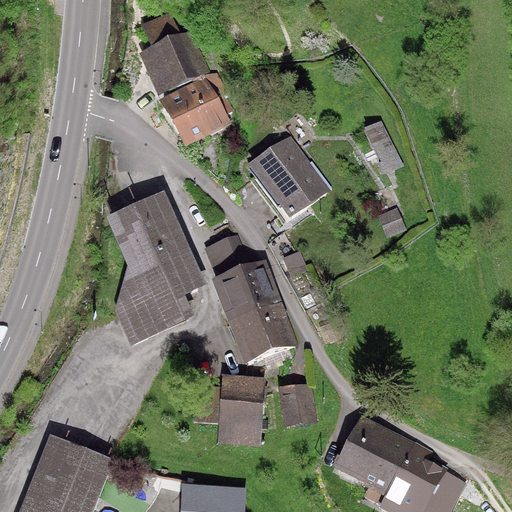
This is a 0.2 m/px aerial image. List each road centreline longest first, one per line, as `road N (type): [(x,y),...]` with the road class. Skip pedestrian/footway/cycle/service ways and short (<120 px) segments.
road 1 (residential): [(478,471),(346,396),(247,225),(127,125),(74,104)]
road 2 (tertiary): [(0,369),(45,251),(74,104)]
